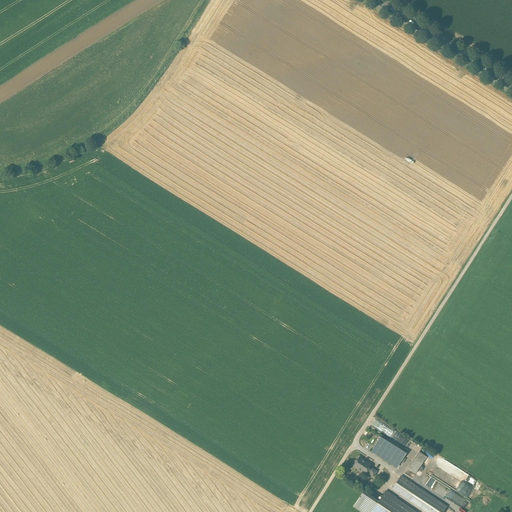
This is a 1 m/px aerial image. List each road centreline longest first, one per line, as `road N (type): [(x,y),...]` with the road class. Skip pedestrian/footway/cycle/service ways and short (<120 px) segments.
road 1 (unclassified): [(310,511),(511,196)]
road 2 (secondary): [(511,84),(380,0)]
